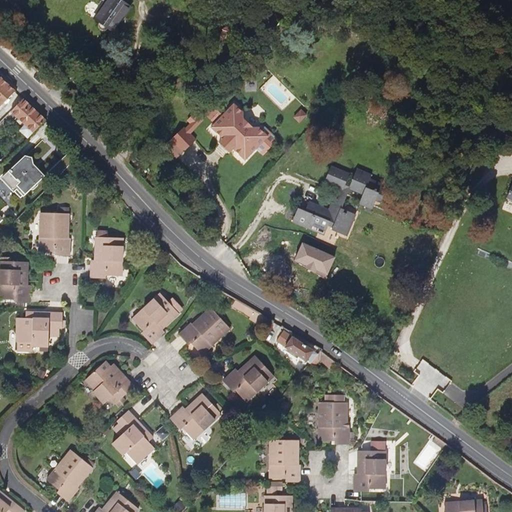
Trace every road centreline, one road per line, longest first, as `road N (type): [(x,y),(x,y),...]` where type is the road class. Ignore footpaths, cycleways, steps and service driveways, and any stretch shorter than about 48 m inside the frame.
road 1 (primary): [(511,476),(316,331),(198,257),(0,59)]
road 2 (unknown): [(410,403),(433,383),(471,401),(511,369)]
road 3 (residential): [(1,452),(14,416),(77,360)]
